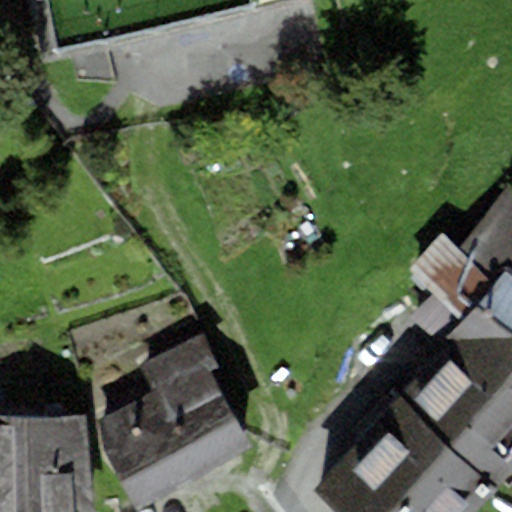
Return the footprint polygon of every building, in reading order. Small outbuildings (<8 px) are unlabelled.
[(47,0),(58,45),(246,0),(47,0)] [(511,184),(508,182),(413,312),(444,345),(402,393),(493,483),(511,462),(511,184)] [(93,425),(132,501),(244,443),(204,366),(213,361),(198,331),(134,364),(151,396),(93,425)] [(465,511),(493,483),(402,393),(313,483),(343,511),(465,511)] [(0,411),(0,511),(79,511),(81,413),(0,411)]
